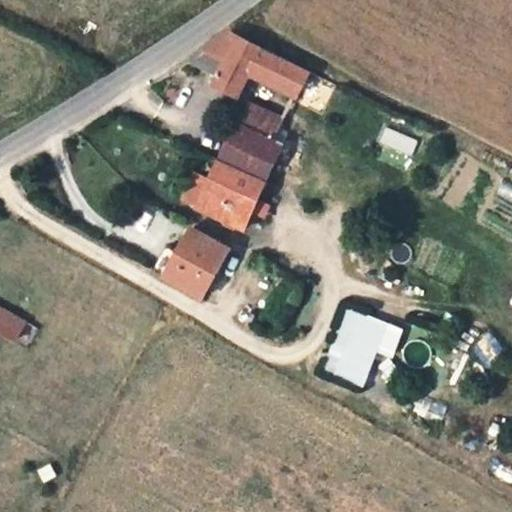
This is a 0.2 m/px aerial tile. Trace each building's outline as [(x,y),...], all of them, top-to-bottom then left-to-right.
[(257,77),(296,94),(308,70),(226,32),(177,65),(240,94),(246,82),(253,83),(257,77)] [(275,137),(281,124),(283,121),(251,106),(244,122),(275,137)] [(238,119),(228,142),(274,164),(291,128),(281,124),(275,137),(244,122),(238,119)] [(228,142),(220,159),(267,179),(274,164),(228,142)] [(220,159),(215,171),(261,193),(267,179),(220,159)] [(261,193),(215,171),(195,215),(242,237),(261,193)] [(230,247),(192,227),(165,274),(205,296),(230,247)] [(364,387),(377,352),(393,358),(404,328),(345,307),(321,372),(364,387)]
